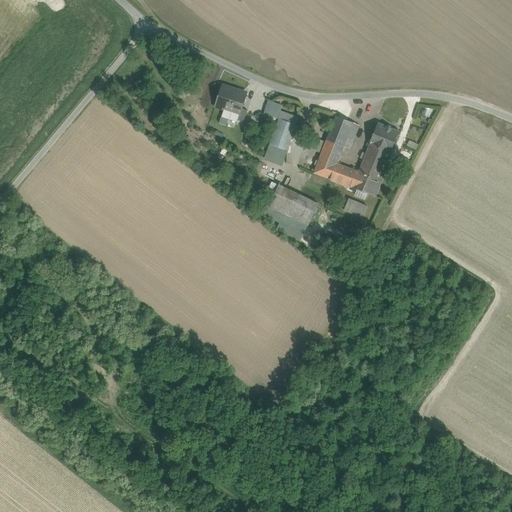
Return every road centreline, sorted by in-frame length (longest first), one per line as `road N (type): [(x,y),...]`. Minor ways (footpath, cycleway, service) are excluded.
road 1 (unclassified): [(116,0),(175,43),(293,93),(426,93),(511,122)]
road 2 (track): [(0,205),(144,25)]
